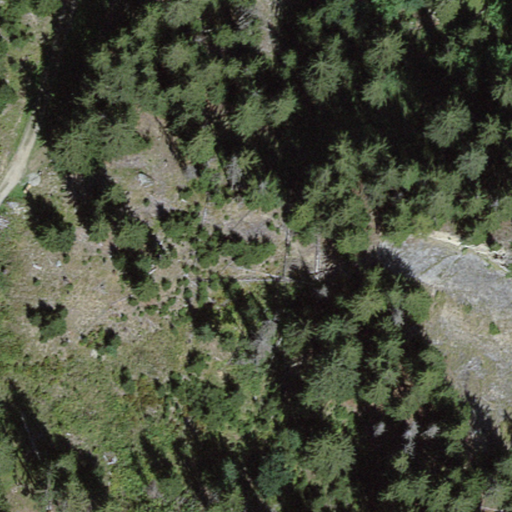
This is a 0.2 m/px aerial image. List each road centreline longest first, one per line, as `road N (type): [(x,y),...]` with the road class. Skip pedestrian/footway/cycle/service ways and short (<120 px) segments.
road 1 (track): [(113,0),(88,80),(42,163),(11,185)]
road 2 (track): [(72,0),(40,112),(0,199)]
